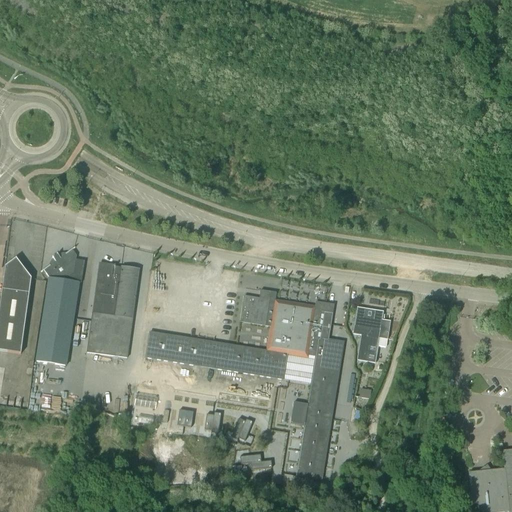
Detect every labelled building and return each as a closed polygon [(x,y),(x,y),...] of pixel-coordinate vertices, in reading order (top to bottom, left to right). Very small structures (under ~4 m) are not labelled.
[(49,278),(47,289),(36,362),(65,366),(79,284),(68,282),(69,277),(73,274),(76,257),(72,250),(65,255),(65,260),(60,259),(57,255),(56,255),(57,256),(53,259),(53,258),(52,258),(54,260),(50,266),(43,271),(49,278)] [(20,355),(31,280),(16,260),(16,259),(5,268),(5,267),(5,268),(0,302),(0,352),(7,353),(20,355)] [(99,265),(98,274),(92,314),(91,314),(88,345),(83,344),(82,352),(87,353),(87,354),(115,358),(114,362),(122,363),(123,359),(127,360),(139,270),(121,268),(121,269),(115,268),(115,267),(99,265)] [(244,297),(242,307),(240,323),(270,329),(266,352),(150,332),(146,359),(284,383),(288,356),(309,360),(309,357),(315,358),(295,477),(322,481),(344,343),(328,341),(334,306),(316,303),(315,309),(244,297)] [(382,314),(357,310),(353,335),(361,336),(358,361),(374,364),(377,347),(385,348),(387,340),(389,323),(381,322),(382,314)] [(84,377),(83,389),(104,390),(104,378),(84,377)] [(371,391),(360,390),(359,399),(369,400),(371,391)] [(175,400),(168,401),(170,421),(177,420),(175,400)] [(213,403),(206,402),(203,422),(210,423),(213,403)] [(182,405),(176,406),(178,426),(185,425),(182,405)] [(219,410),(212,409),(210,429),(217,430),(219,410)] [(291,425),(294,414),(280,411),(278,423),(291,425)] [(243,419),(229,434),(234,439),(248,424),(243,419)] [(244,428),(230,443),(235,448),(249,433),(244,428)] [(267,447),(247,453),(249,460),(269,454),(267,447)] [(511,511),(511,451),(503,453),(504,463),(504,471),(468,474),(471,506),(477,506),(477,511),(511,511)] [(263,455),(243,461),(246,468),(265,462),(263,455)]
